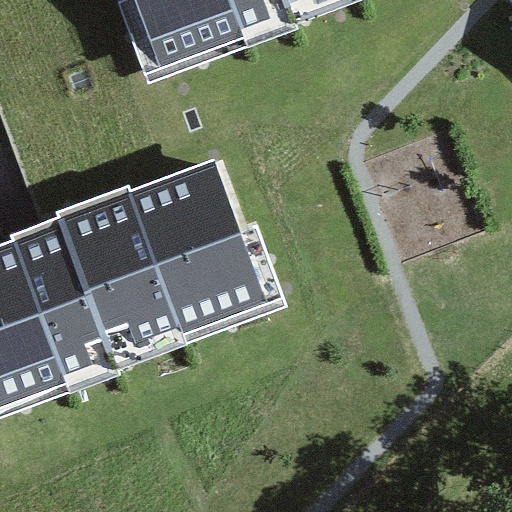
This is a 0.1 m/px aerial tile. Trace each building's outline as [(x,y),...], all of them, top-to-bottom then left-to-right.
[(241,42),(226,0),(134,0),(161,74),(244,45),(241,42)] [(226,0),(241,42),(276,29),(270,13),(291,5),(289,0),(226,0)] [(264,312),(214,171),(140,197),(187,330),(190,338),(264,312)] [(187,330),(140,197),(138,189),(69,213),(71,219),(112,333),(135,325),(142,345),(187,330)] [(71,219),(16,238),(19,245),(66,383),(102,371),(96,354),(116,347),(112,333),(71,219)] [(66,383),(19,245),(0,252),(0,409),(69,386),(66,383)]
